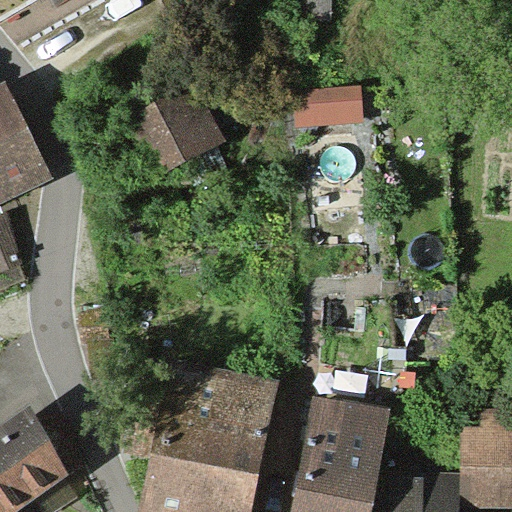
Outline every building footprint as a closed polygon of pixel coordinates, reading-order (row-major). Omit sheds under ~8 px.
[(0,203),(53,179),(5,81),(0,83),(0,203)] [(361,85),(292,89),(295,127),(364,123),(361,85)] [(200,86),(126,120),(152,175),(225,141),(200,86)] [(5,214),(0,215),(0,272),(24,263),(5,214)] [(251,511),(279,378),(170,356),(160,405),(149,459),(138,511),(251,511)] [(390,407),(314,396),(291,511),(372,511),(381,470),(390,407)] [(149,459),(160,405),(129,399),(119,453),(149,459)] [(18,511),(70,474),(31,406),(0,426),(0,511),(18,511)] [(511,406),(481,407),(481,426),(460,426),(460,472),(461,508),(511,507),(511,406)] [(460,511),(461,508),(460,472),(381,470),(372,511),(460,511)]
